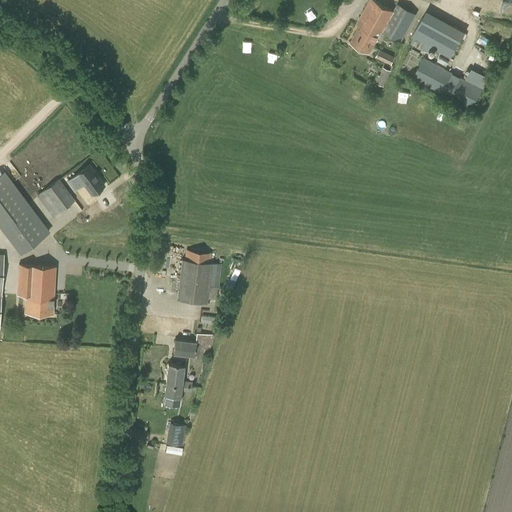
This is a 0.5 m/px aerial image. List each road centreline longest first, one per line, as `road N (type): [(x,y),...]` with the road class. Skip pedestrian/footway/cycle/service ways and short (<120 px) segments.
road 1 (unclassified): [(112,511),(147,211),(132,145)]
road 2 (unclassified): [(132,145),(61,57),(0,20)]
road 3 (unclassified): [(132,145),(226,0)]
